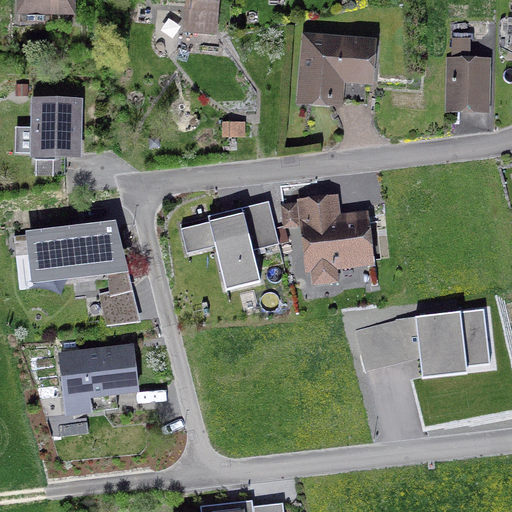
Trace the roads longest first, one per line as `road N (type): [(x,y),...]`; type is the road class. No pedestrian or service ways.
road 1 (residential): [(511,137),(137,192),(206,479)]
road 2 (residential): [(511,441),(206,479)]
road 3 (residential): [(206,479),(60,495)]
